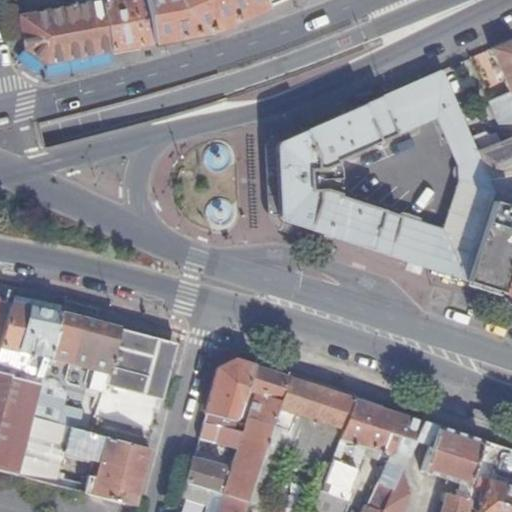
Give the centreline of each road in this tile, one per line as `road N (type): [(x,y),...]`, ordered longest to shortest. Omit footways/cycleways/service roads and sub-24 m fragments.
road 1 (primary): [(0,146),(465,5)]
road 2 (primary): [(511,358),(142,233)]
road 3 (primary): [(360,0),(218,56),(0,112)]
road 4 (primary): [(149,136),(253,112),(340,76),(465,5)]
road 5 (primary): [(208,300),(511,393)]
road 6 (residential): [(208,300),(152,511)]
road 7 (primary): [(0,251),(208,300)]
road 8 (primary): [(142,233),(3,174)]
road 9 (primary): [(3,174),(149,136)]
